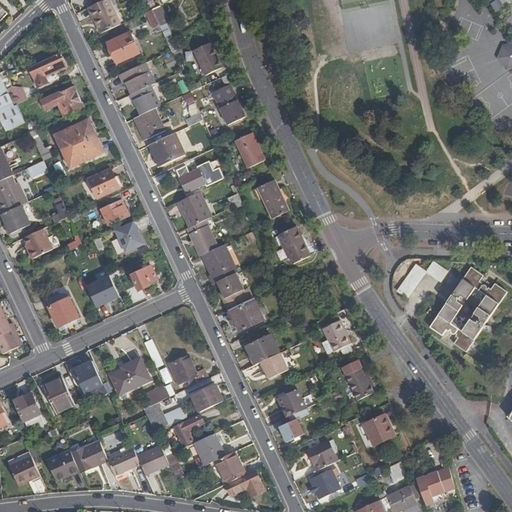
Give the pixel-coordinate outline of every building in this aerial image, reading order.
[(103,24),(107,32),(121,25),(109,0),(106,0),(93,7),(89,9),(95,21),(98,27),(103,24)] [(139,0),(146,14),(152,11),(146,0),(139,0)] [(146,0),(152,11),(160,27),(169,49),(177,45),(173,38),(167,24),(169,23),(161,7),(156,9),(153,1),(154,0),(156,0),(157,0),(146,0)] [(500,0),(495,0),(491,3),(497,11),(505,6),(500,0)] [(153,30),(160,27),(152,11),(146,14),(153,30)] [(98,27),(101,34),(107,32),(103,24),(98,27)] [(139,54),(130,34),(109,44),(114,55),(118,64),(139,54)] [(511,43),(504,44),(497,56),(506,71),(511,70),(511,43)] [(211,44),(194,52),(206,77),(223,69),(215,52),(211,44)] [(164,56),(170,69),(179,65),(173,52),(164,56)] [(63,62),(59,53),(29,68),(39,88),(49,84),(46,77),(66,68),(63,62)] [(135,107),(139,117),(154,110),(158,108),(149,87),(155,85),(146,64),(120,76),(123,82),(124,85),(125,84),(130,95),(129,96),(130,98),(132,102),(133,102),(135,107)] [(15,108),(2,81),(0,77),(0,118),(4,126),(5,129),(25,120),(18,106),(15,108)] [(18,99),(8,78),(2,81),(15,108),(18,106),(26,102),(24,96),(18,99)] [(185,81),(180,83),(185,94),(190,92),(185,81)] [(236,97),(231,85),(225,88),(224,89),(214,93),(229,126),(246,118),(236,97)] [(58,105),(65,118),(85,108),(79,96),(74,87),(42,102),(47,110),(58,105)] [(181,98),(191,120),(201,115),(191,93),(181,98)] [(164,132),(154,110),(139,117),(136,119),(141,131),(146,141),(164,132)] [(186,122),(189,128),(203,121),(201,115),(191,120),(186,122)] [(55,136),(63,153),(96,137),(92,127),(89,121),(55,136)] [(31,122),(27,125),(31,134),(36,131),(31,122)] [(44,150),(36,131),(31,134),(40,152),(44,150)] [(259,146),(253,134),(237,141),(249,168),(266,161),(259,146)] [(185,156),(175,135),(151,146),(155,156),(160,167),(185,156)] [(100,145),(96,137),(63,153),(71,169),(104,153),(100,145)] [(0,183),(7,180),(14,177),(1,148),(0,148),(0,183)] [(48,148),(44,150),(40,152),(44,162),(53,158),(48,148)] [(62,178),(68,174),(60,162),(54,166),(62,178)] [(205,185),(206,187),(224,179),(219,168),(209,173),(205,165),(198,168),(199,170),(190,174),(187,168),(177,172),(183,184),(187,194),(205,185)] [(116,179),(112,170),(90,179),(98,198),(121,189),(116,179)] [(20,207),(7,180),(0,183),(0,211),(2,215),(20,207)] [(280,191),(275,181),(259,188),(273,219),(290,211),(280,191)] [(186,215),(192,228),(206,221),(215,217),(204,192),(180,203),(186,215)] [(125,206),(120,195),(108,200),(110,206),(101,211),(109,227),(130,218),(125,206)] [(55,203),(57,207),(63,205),(64,204),(62,199),(55,203)] [(57,207),(64,221),(70,218),(64,204),(63,205),(57,207)] [(31,225),(21,207),(20,207),(2,215),(8,227),(11,235),(31,225)] [(83,220),(80,214),(70,218),(74,224),(83,220)] [(194,245),(200,257),(203,256),(219,248),(206,221),(192,228),(187,230),(194,245)] [(138,231),(134,222),(116,231),(127,253),(145,245),(141,236),(138,231)] [(302,238),(297,228),(281,235),(295,265),(311,257),(302,238)] [(53,252),(44,231),(25,240),(29,249),(31,253),(29,253),(33,261),(53,252)] [(103,248),(98,239),(94,241),(98,250),(103,248)] [(73,251),(83,246),(80,240),(70,245),(73,251)] [(209,270),(216,284),(218,283),(236,274),(238,273),(225,245),(219,248),(203,256),(209,270)] [(430,271),(416,264),(399,293),(411,300),(427,272),(441,280),(448,269),(435,262),(430,271)] [(158,281),(152,268),(132,276),(140,292),(147,288),(150,287),(149,285),(158,281)] [(483,287),(482,286),(483,284),(481,282),(485,276),(473,268),(432,327),(443,335),(447,330),(450,332),(451,330),(453,331),(452,332),(452,333),(453,335),(454,335),(457,334),(458,335),(457,336),(459,338),(456,344),(462,348),(467,352),(508,292),(496,284),(492,290),(490,289),(488,291),(487,289),(487,288),(487,287),(487,286),(486,286),(484,286),(483,287)] [(244,291),(236,274),(218,283),(221,288),(223,293),(226,299),(242,292),(244,291)] [(110,277),(87,287),(97,309),(110,303),(120,298),(110,277)] [(79,319),(66,291),(46,301),(59,329),(69,324),(79,319)] [(219,295),(225,305),(244,296),(242,292),(226,299),(223,293),(219,295)] [(225,305),(229,313),(230,312),(248,304),(244,296),(225,305)] [(264,322),(254,301),(248,304),(230,312),(231,313),(236,324),(238,327),(241,333),(264,322)] [(1,310),(0,307),(0,346),(4,355),(11,352),(20,348),(10,328),(12,327),(11,325),(9,326),(1,310)] [(231,327),(236,324),(231,313),(228,315),(231,322),(229,323),(231,327)] [(81,323),(79,319),(69,324),(59,329),(61,332),(81,323)] [(347,333),(342,321),(324,330),(335,351),(352,344),(347,333)] [(251,356),(257,367),(263,364),(280,356),(271,336),(247,348),(251,356)] [(152,341),(145,345),(157,369),(164,366),(152,341)] [(269,379),(270,381),(288,373),(280,356),(263,364),(269,379)] [(188,383),(191,390),(210,381),(207,375),(206,372),(198,376),(189,357),(170,366),(180,387),(188,383)] [(150,381),(140,359),(131,364),(123,367),(125,371),(112,377),(120,396),(149,383),(149,382),(150,381)] [(363,368),(359,360),(342,367),(357,401),(375,392),(372,386),(367,377),(363,368)] [(103,386),(93,362),(84,366),(74,370),(85,394),(96,389),(103,386)] [(366,367),(363,368),(367,377),(372,386),(375,385),(366,367)] [(166,384),(173,382),(167,368),(161,370),(166,384)] [(317,380),(323,377),(321,370),(314,373),(317,380)] [(43,385),(45,388),(52,385),(58,382),(57,378),(43,385)] [(70,407),(58,382),(52,385),(45,388),(56,413),(70,407)] [(192,397),(200,415),(227,402),(222,393),(218,385),(192,397)] [(170,386),(166,389),(167,391),(171,399),(175,397),(170,386)] [(321,392),(326,402),(334,399),(329,388),(321,392)] [(161,394),(165,402),(171,399),(167,391),(161,394)] [(14,400),(15,403),(16,402),(32,395),(31,392),(14,400)] [(284,410),(289,420),(308,411),(298,392),(279,400),(284,410)] [(42,415),(32,395),(16,402),(15,403),(25,423),(42,415)] [(171,428),(160,405),(146,411),(148,416),(156,435),(171,428)] [(189,433),(205,426),(204,423),(202,418),(176,429),(184,447),(194,443),(189,433)] [(390,424),(387,418),(369,426),(374,437),(371,438),(376,448),(395,440),(391,432),(393,431),(390,424)] [(305,436),(298,422),(282,430),(286,438),(289,444),(305,436)] [(49,433),(52,439),(60,435),(57,429),(49,433)] [(221,447),(215,436),(196,445),(197,448),(200,454),(207,468),(217,463),(226,459),(221,447)] [(101,441),(73,454),(82,473),(83,475),(95,470),(110,463),(109,461),(101,441)] [(167,441),(160,445),(162,448),(167,459),(173,456),(167,441)] [(315,462),(320,473),(339,463),(330,444),(310,453),(315,462)] [(162,448),(138,458),(141,466),(146,476),(158,471),(170,466),(167,459),(162,448)] [(134,450),(109,461),(110,463),(116,477),(128,471),(141,466),(138,458),(134,450)] [(70,478),(82,473),(73,454),(72,451),(59,456),(61,460),(52,464),(61,482),(70,478)] [(357,468),(365,465),(360,454),(352,457),(357,468)] [(217,463),(227,486),(246,477),(242,468),(239,462),(236,455),(226,459),(217,463)] [(30,484),(41,478),(32,459),(11,468),(20,488),(30,484)] [(408,479),(401,465),(392,469),(395,475),(394,476),(398,484),(408,479)] [(426,478),(417,481),(427,508),(435,505),(433,499),(443,496),(455,491),(449,471),(438,475),(438,474),(431,476),(431,477),(426,479),(426,478)] [(341,492),(332,472),(312,481),(314,486),(315,488),(318,494),(321,501),(341,492)] [(265,492),(255,473),(249,476),(246,477),(227,486),(225,487),(229,494),(232,500),(248,492),(253,490),(256,496),(265,492)] [(359,481),(362,489),(373,484),(370,476),(359,481)] [(386,495),(380,498),(382,502),(386,511),(402,511),(407,510),(418,504),(410,489),(388,500),(386,495)] [(445,502),(443,496),(433,499),(435,505),(445,502)] [(386,511),(382,502),(362,511),(386,511)]
